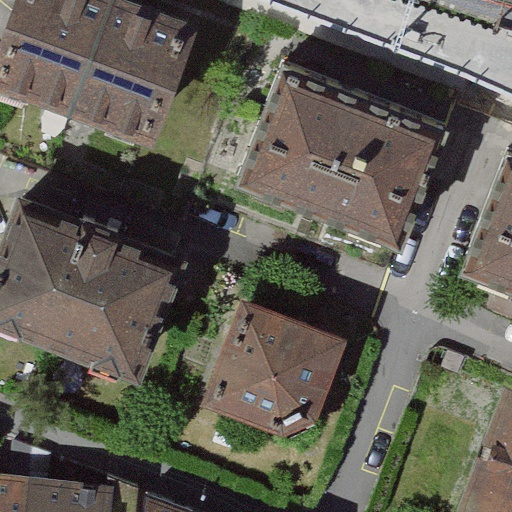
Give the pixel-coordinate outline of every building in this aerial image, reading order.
[(217,29),(140,0),(29,0),(2,72),(176,137),(217,29)] [(458,126),(288,63),(247,175),(417,237),(458,126)] [(511,155),(510,155),(469,267),(511,282),(511,155)] [(0,317),(128,369),(172,260),(30,203),(0,277),(0,317)] [(327,410),(356,333),(257,297),(221,395),(294,423),(327,410)] [(494,511),(511,511),(511,376),(508,375),(460,499),(494,511)] [(0,424),(0,472),(8,473),(9,428),(0,424)] [(0,511),(43,511),(48,478),(8,473),(0,472),(0,511)] [(123,511),(126,487),(48,478),(43,511),(123,511)] [(220,511),(158,490),(155,511),(220,511)]
